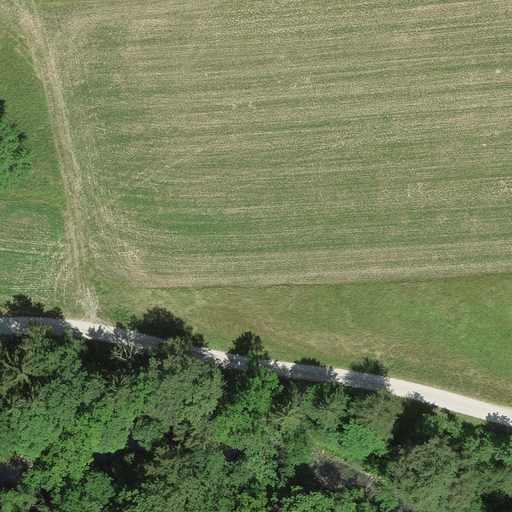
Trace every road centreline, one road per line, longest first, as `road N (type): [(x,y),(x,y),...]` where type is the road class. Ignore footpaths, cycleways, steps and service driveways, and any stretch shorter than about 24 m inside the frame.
road 1 (track): [(511,413),(100,329),(0,325)]
road 2 (track): [(31,0),(100,329)]
